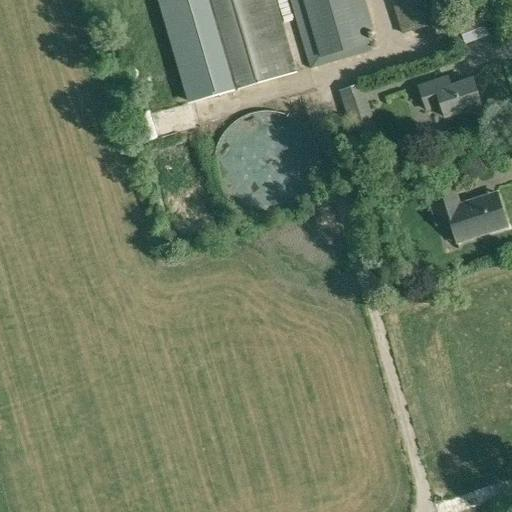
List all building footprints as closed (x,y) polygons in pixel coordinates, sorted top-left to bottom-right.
[(163,0),(193,103),(298,73),(276,0),(163,0)] [(364,0),(294,0),(315,68),(371,51),(365,32),(373,30),(364,0)] [(392,0),(403,34),(445,21),(438,0),(392,0)] [(420,85),(428,110),(442,105),(446,118),(481,106),(472,77),(447,86),(444,77),(420,85)] [(247,88),(253,109),(287,98),(284,88),(270,93),(267,82),(247,88)] [(313,173),(314,165),(313,157),(311,149),(307,141),(301,133),(294,127),(286,122),(278,120),(269,119),(260,119),(252,122),(243,126),(236,132),(230,138),(226,145),(223,154),(222,165),(223,175),(226,183),(230,191),(237,198),(246,205),(253,208),(260,210),(269,211),(278,210),(287,207),(296,201),(302,196),(307,189),(311,180),(313,173)] [(427,194),(436,224),(450,220),(457,243),(508,227),(499,198),(482,203),(480,197),(460,204),(454,186),(427,194)]
